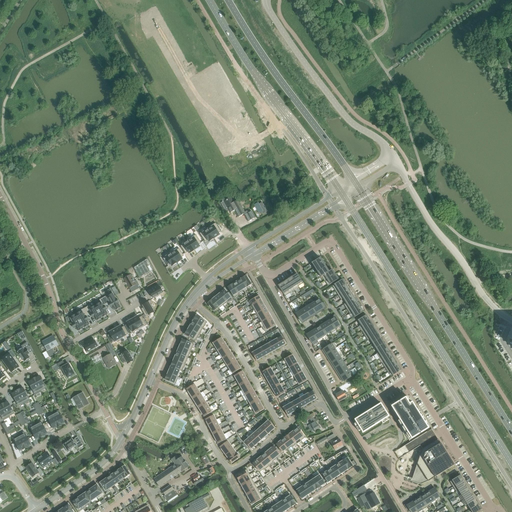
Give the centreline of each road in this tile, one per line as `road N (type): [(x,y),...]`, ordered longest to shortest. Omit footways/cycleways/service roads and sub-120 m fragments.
road 1 (primary): [(344,197),(511,463)]
road 2 (primary): [(511,429),(358,187)]
road 3 (primary): [(208,0),(337,188)]
road 4 (residential): [(270,274),(330,241),(409,377)]
road 5 (primary): [(352,178),(228,0)]
road 6 (unclassified): [(391,154),(346,118),(266,0)]
road 7 (residential): [(282,429),(236,347),(191,299)]
road 8 (residential): [(409,377),(493,510)]
road 9 (residential): [(320,405),(247,269)]
road 10 (residential): [(270,274),(328,388)]
road 11 (residential): [(230,470),(184,397),(149,382)]
